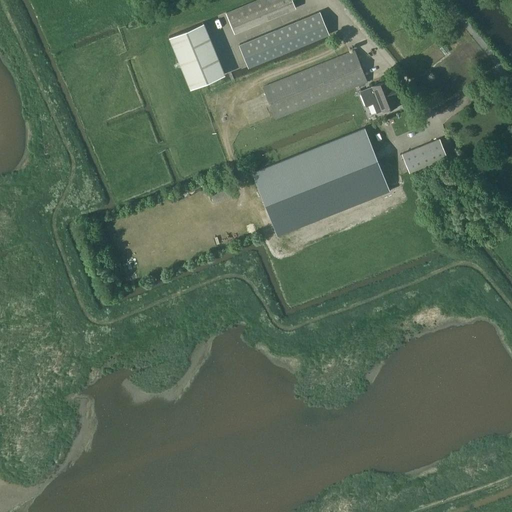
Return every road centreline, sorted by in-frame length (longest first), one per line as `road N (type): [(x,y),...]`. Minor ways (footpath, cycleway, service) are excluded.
road 1 (track): [(359,34),(247,85),(234,100),(226,146),(241,211)]
road 2 (track): [(511,309),(484,278),(434,280),(331,318)]
road 3 (track): [(511,207),(461,167),(446,113)]
